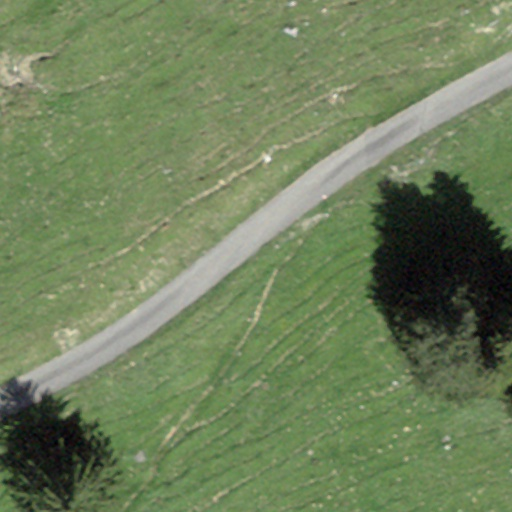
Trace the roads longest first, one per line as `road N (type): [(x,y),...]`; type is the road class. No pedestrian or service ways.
road 1 (track): [(0,405),(161,314),(340,171)]
road 2 (track): [(340,171),(489,86)]
